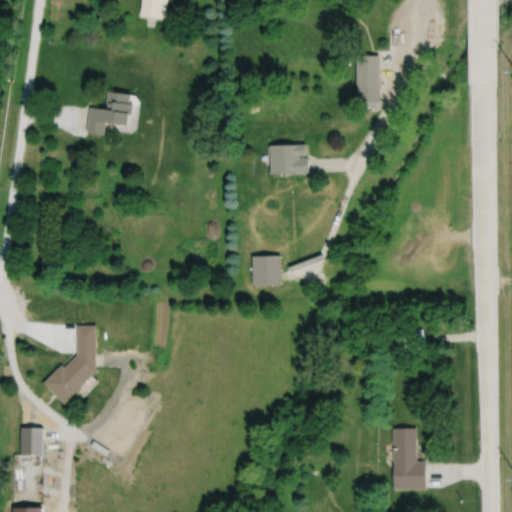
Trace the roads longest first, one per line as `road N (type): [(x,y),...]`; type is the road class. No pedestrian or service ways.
road 1 (tertiary): [(483,84),(489,511)]
road 2 (residential): [(38,0),(0,277)]
